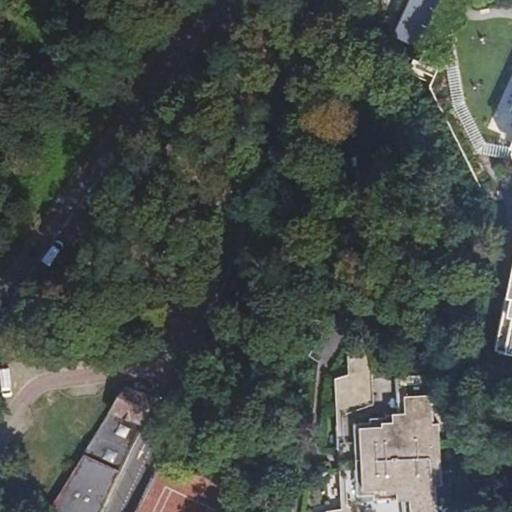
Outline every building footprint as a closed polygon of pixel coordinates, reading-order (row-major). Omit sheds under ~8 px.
[(465,0),(409,0),(392,40),(438,61),(465,0)] [(511,93),(489,151),(511,154),(511,286),(503,285),(494,345),(511,347),(511,93)] [(430,431),(423,368),(395,371),(394,360),(370,358),(369,351),(343,364),(344,382),(329,385),(338,511),(438,511),(435,492),(440,490),(435,431),(430,431)] [(155,398),(124,384),(108,409),(142,426),(155,398)] [(108,409),(45,511),(101,511),(142,426),(108,409)]
